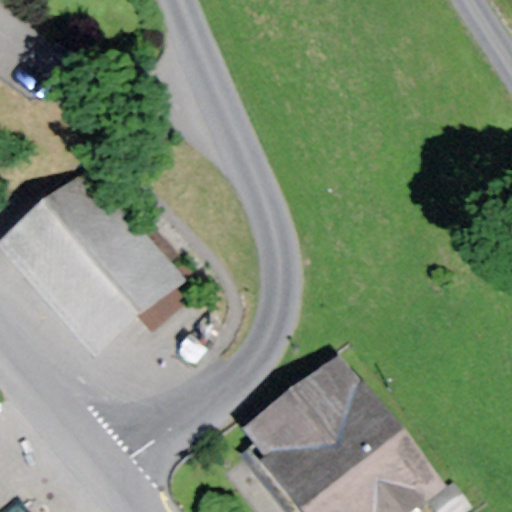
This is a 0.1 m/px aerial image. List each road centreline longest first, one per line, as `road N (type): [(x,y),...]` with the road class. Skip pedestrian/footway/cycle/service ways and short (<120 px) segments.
road 1 (unclassified): [(174,0),(278,248),(282,304),(251,369),(99,473)]
road 2 (tertiary): [(0,345),(99,473)]
